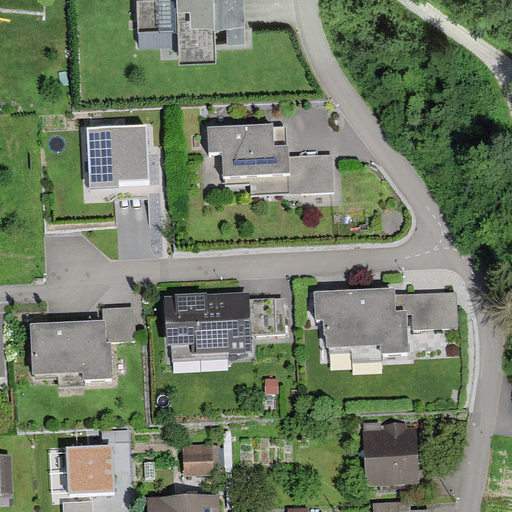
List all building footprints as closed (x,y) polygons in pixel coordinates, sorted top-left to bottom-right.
[(133,0),(135,47),(176,46),(176,60),(212,59),(211,21),(210,0),(133,0)] [(239,0),(210,0),(211,21),(216,21),(216,26),(224,26),(225,45),(241,45),(239,0)] [(149,127),(85,130),(88,201),(152,199),(149,127)] [(289,179),(288,161),(288,153),(275,154),(274,129),(207,133),(209,158),(221,158),(223,182),(289,179)] [(288,161),(289,179),(290,198),(335,195),(333,159),(288,161)] [(411,331),(410,298),(396,299),(395,292),(315,296),(316,327),(327,327),(328,354),(354,352),(354,361),(413,358),(411,331)] [(249,336),(247,303),(247,294),(164,298),(166,350),(192,349),(193,361),(250,358),(249,336)] [(454,296),(410,298),(411,331),(455,329),(454,296)] [(285,335),(284,302),(247,303),(249,336),(285,335)] [(101,312),(101,326),(102,344),(132,343),(131,311),(101,312)] [(101,326),(30,329),(32,382),(85,380),(85,385),(108,384),(107,350),(102,350),(102,344),(101,326)] [(382,437),(365,438),(366,486),(417,485),(415,436),(403,436),(403,428),(382,429),(382,437)] [(212,447),(184,447),(185,475),(212,475),(212,447)] [(113,449),(69,451),(71,495),(115,493),(113,449)] [(0,505),(12,505),(11,456),(0,455),(0,505)] [(215,511),(215,500),(147,502),(147,511),(215,511)] [(93,511),(93,503),(64,503),(64,511),(93,511)]
